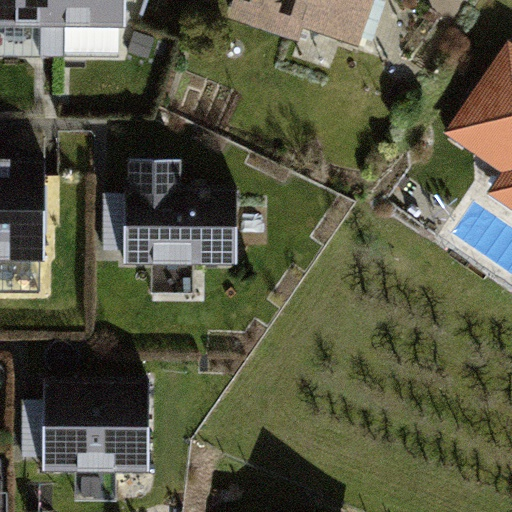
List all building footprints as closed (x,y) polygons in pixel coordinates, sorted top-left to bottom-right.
[(122,0),(0,0),(0,17),(122,19),(122,0)] [(379,0),(237,0),(238,1),(363,47),(379,0)] [(511,40),(509,39),(444,127),(502,169),(487,189),(511,207),(511,40)] [(40,171),(0,170),(0,252),(40,253),(40,171)] [(237,260),(237,198),(180,198),(180,172),(138,172),(138,260),(237,260)] [(147,391),(57,390),(56,466),(145,468),(147,391)] [(52,452),(53,401),(32,401),(32,452),(52,452)]
